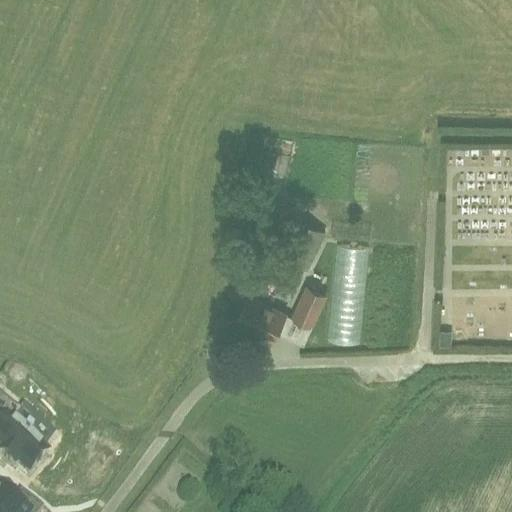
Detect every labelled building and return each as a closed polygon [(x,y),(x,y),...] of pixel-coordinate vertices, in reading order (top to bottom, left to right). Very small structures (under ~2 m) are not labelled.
[(294,218),(276,255),(307,269),(325,232),(294,218)] [(360,342),(367,245),(335,243),(328,339),(360,342)] [(307,286),(293,317),(311,326),(326,294),(307,286)] [(237,322),(274,339),(285,314),(249,297),(237,322)] [(0,454),(11,463),(13,460),(26,470),(46,444),(43,442),(12,417),(17,410),(16,409),(0,395),(0,454)] [(0,511),(40,511),(44,508),(21,491),(14,500),(0,489),(0,511)]
